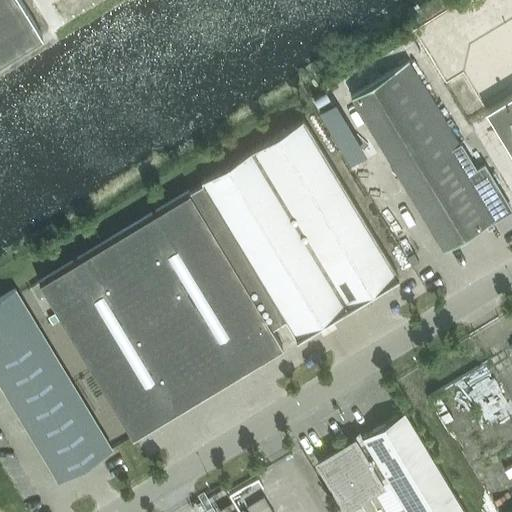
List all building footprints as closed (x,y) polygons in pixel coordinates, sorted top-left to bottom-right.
[(0,0),(0,60),(41,34),(19,0),(0,0)] [(61,0),(51,0),(49,2),(63,25),(73,19),(61,0)] [(75,0),(61,0),(73,19),(83,13),(75,0)] [(89,0),(75,0),(83,13),(93,6),(89,0)] [(408,60),(350,95),(442,248),(508,209),(483,166),(475,171),(408,60)] [(317,100),(329,116),(342,106),(329,90),(317,100)] [(511,93),(484,110),(511,155),(511,93)] [(202,183),(38,281),(132,435),(281,345),(270,326),(284,318),(295,337),(397,275),(302,118),(200,180),(202,183)] [(14,289),(0,297),(0,384),(4,392),(56,479),(57,480),(110,448),(110,447),(109,447),(14,289)] [(463,511),(406,417),(403,412),(403,411),(353,441),(353,440),(319,461),(345,504),(388,479),(407,511),(463,511)] [(271,511),(266,500),(255,505),(250,494),(240,499),(246,511),(271,511)]
